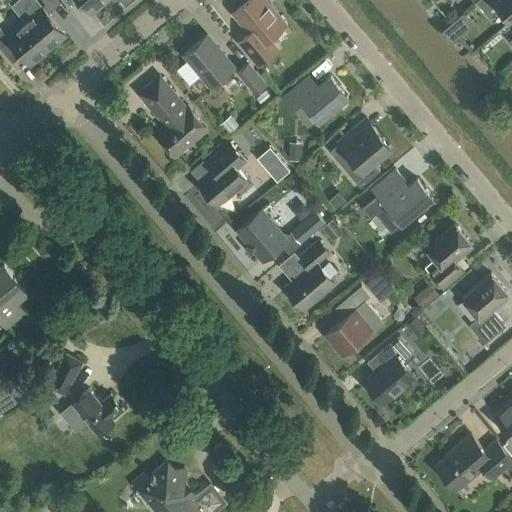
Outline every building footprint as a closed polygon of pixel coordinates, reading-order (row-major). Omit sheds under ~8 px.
[(24,20),(48,49),(66,34),(48,12),(59,2),(57,0),(41,0),(44,3),(39,7),(32,0),(25,0),(15,9),(24,20)] [(105,0),(80,0),(91,12),(105,0)] [(284,24),(264,0),(247,0),(234,11),(251,32),(240,41),(259,63),(276,49),(268,38),(284,24)] [(502,9),(511,20),(511,18),(511,0),(478,0),(476,2),(491,18),(502,9)] [(48,49),(24,20),(6,35),(0,28),(0,47),(9,40),(30,64),(48,49)] [(234,67),(207,34),(184,53),(211,85),(234,67)] [(267,83),(249,61),(236,71),(254,94),(267,83)] [(186,107),(160,75),(139,92),(165,124),(156,132),(175,155),(207,128),(188,105),(186,107)] [(283,97),(292,108),(302,100),(319,120),(348,95),(331,75),(313,90),(304,79),(283,97)] [(390,146),(367,118),(338,142),(349,154),(339,162),(360,187),(380,170),(372,161),(390,146)] [(246,160),(230,141),(211,158),(219,167),(199,183),(216,204),(247,179),(237,167),(246,160)] [(406,181),(396,169),(372,189),(401,223),(433,196),(418,178),(406,187),(403,184),(406,181)] [(341,210),(352,203),(345,192),(334,199),(341,210)] [(287,239),(261,209),(237,229),(263,260),(287,239)] [(324,222),(314,210),(291,231),(301,243),(324,222)] [(472,243),(455,223),(426,247),(435,257),(425,265),(443,286),(463,269),(454,258),(472,243)] [(329,252),(318,240),(299,256),(308,267),(285,286),(304,309),(335,283),(317,261),(329,252)] [(25,290),(4,265),(0,267),(0,317),(5,323),(22,310),(14,300),(25,290)] [(508,293),(491,272),(462,297),(479,316),(468,325),(479,337),(500,319),(491,308),(508,293)] [(428,308),(444,295),(436,284),(419,297),(428,308)] [(365,300),(370,296),(361,285),(334,308),(343,318),(325,333),(342,354),(383,320),(365,300)] [(416,355),(399,334),(377,352),(386,362),(364,380),(383,402),(414,376),(405,364),(416,355)] [(82,362),(65,353),(48,385),(64,394),(65,392),(72,401),(72,402),(98,433),(114,419),(112,417),(122,409),(110,394),(100,402),(89,388),(80,395),(70,383),(82,362)] [(511,400),(494,415),(511,436),(503,444),(511,454),(511,400)] [(485,449),(472,434),(435,465),(456,490),(483,467),(492,478),(511,461),(511,457),(497,439),(485,449)] [(173,469),(166,461),(150,474),(147,470),(133,482),(139,489),(135,492),(146,504),(150,501),(158,511),(200,511),(189,498),(194,494),(184,482),(185,470),(173,469)]
